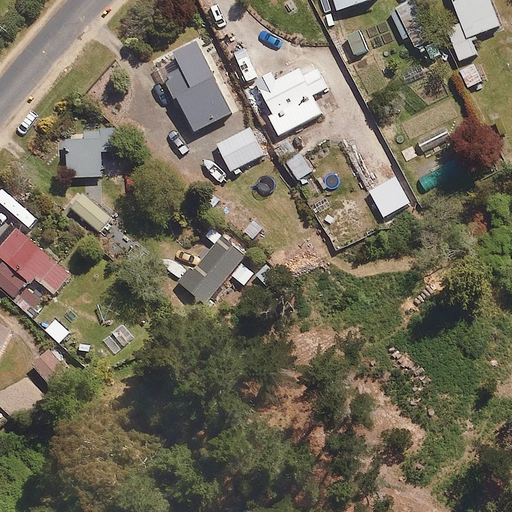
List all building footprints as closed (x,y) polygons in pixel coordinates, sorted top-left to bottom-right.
[(384,0),(340,0),(344,12),(384,0)] [(494,0),(458,0),(474,39),(505,27),(494,0)] [(447,55),(420,1),(402,10),(429,64),(447,55)] [(365,31),(352,37),(361,57),(374,51),(365,31)] [(480,56),(474,39),(453,47),(459,64),(480,56)] [(238,120),(202,49),(180,60),(188,75),(169,85),(180,107),(184,105),(201,139),(238,120)] [(488,82),(480,65),(466,71),(473,89),(488,82)] [(276,78),(260,85),(276,119),(272,121),(281,141),(325,119),(316,101),(332,93),(319,66),(280,86),(276,78)] [(270,156),(256,129),(223,145),(236,172),(270,156)] [(119,130),(90,131),(90,141),(71,142),(74,180),(106,177),(105,153),(121,152),(119,130)] [(317,173),(306,155),(292,163),(303,181),(317,173)] [(115,219),(87,196),(76,209),(104,233),(115,219)] [(76,276),(17,223),(0,242),(0,252),(11,262),(0,274),(0,282),(20,300),(39,278),(59,295),(76,276)] [(253,256),(228,234),(185,284),(210,305),(253,256)] [(74,334),(60,321),(50,332),(64,344),(74,334)] [(0,366),(17,333),(0,324),(0,366)] [(78,376),(57,351),(39,367),(60,392),(78,376)]
